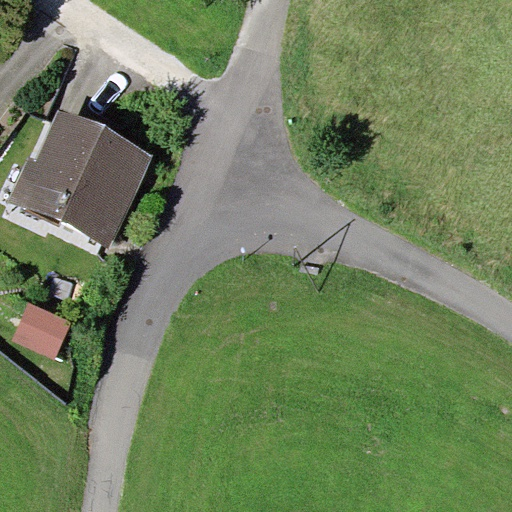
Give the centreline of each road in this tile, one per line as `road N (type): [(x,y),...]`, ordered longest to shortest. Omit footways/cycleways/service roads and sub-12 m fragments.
road 1 (residential): [(102,511),(124,368),(163,266),(223,173)]
road 2 (residential): [(511,321),(438,276),(223,173)]
road 3 (residential): [(68,0),(234,116)]
road 4 (track): [(234,116),(266,0)]
